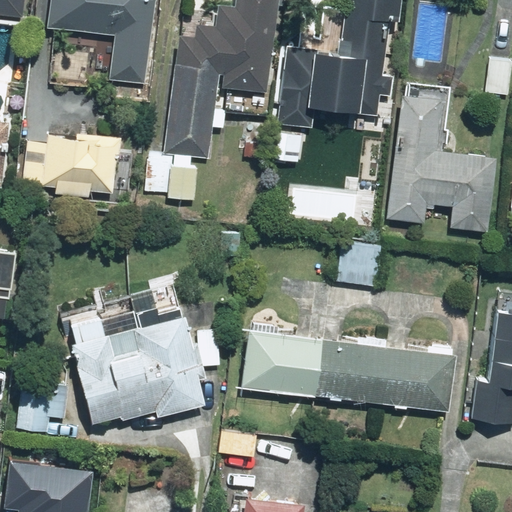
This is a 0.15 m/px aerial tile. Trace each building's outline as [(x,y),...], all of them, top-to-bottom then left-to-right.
[(0,0),(0,14),(23,16),(24,0),(0,0)] [(45,0),(43,29),(113,35),(109,78),(146,82),(153,0),(45,0)] [(264,92),(271,0),(229,0),(229,3),(210,2),(208,26),(187,25),(186,36),(171,35),(162,151),(189,153),(209,155),(211,129),(221,130),(223,109),(212,108),(214,88),(264,92)] [(395,23),(396,0),(344,0),(343,12),(335,11),(332,53),(313,52),(314,46),(281,44),(275,126),(311,128),(313,111),(377,115),(378,96),(390,97),(391,75),(383,74),(386,23),(395,23)] [(509,59),(485,57),(483,92),(507,94),(509,59)] [(436,97),(395,94),(385,220),(421,223),(423,209),(431,210),(432,204),(448,205),(446,227),(484,230),(490,155),(432,150),(436,97)] [(43,140),(23,139),(21,181),(37,182),(37,185),(50,185),(50,194),(88,196),(88,193),(111,194),(113,159),(118,160),(119,138),(43,134),(43,140)] [(195,167),(188,167),(189,153),(162,151),(147,150),(144,189),(163,191),(163,197),(192,199),(195,167)] [(304,183),(276,197),(283,212),(311,198),(304,183)] [(239,224),(220,223),(218,255),(238,256),(239,224)] [(379,287),(381,243),(370,242),(349,241),(336,240),(335,263),(341,263),(340,285),(379,287)] [(0,287),(11,288),(13,253),(0,251),(0,287)] [(187,345),(169,281),(59,314),(67,341),(62,343),(85,422),(114,413),(117,421),(146,412),(149,422),(203,406),(195,380),(204,378),(194,344),(187,345)] [(511,310),(490,308),(483,378),(472,377),(468,418),(511,422),(511,420),(511,310)] [(411,337),(409,350),(382,347),(383,337),(341,332),(340,343),(271,335),(273,324),(249,321),(248,332),(243,332),(237,386),(445,409),(452,355),(447,355),(449,341),(411,337)] [(44,415),(62,417),(65,386),(19,381),(13,427),(42,430),(44,415)] [(252,430),(219,428),(217,453),(250,455),(252,430)] [(94,511),(101,466),(13,454),(6,507),(20,509),(20,511),(94,511)] [(296,511),(297,501),(239,496),(237,511),(296,511)]
